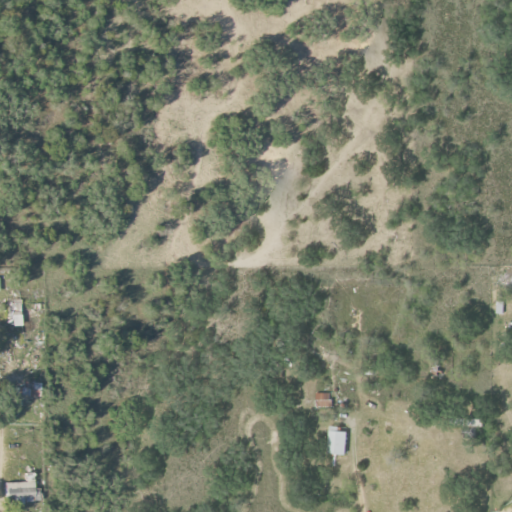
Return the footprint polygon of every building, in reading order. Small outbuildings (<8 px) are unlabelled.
[(10,327),(21,326),(20,300),(9,301),(10,327)] [(40,397),(40,383),(24,383),(24,388),(14,388),(14,397),(40,397)] [(331,393),(316,393),(317,407),(332,406),(331,393)] [(330,428),(329,454),(347,455),(349,429),(330,428)] [(26,483),(5,484),(5,501),(39,499),(39,489),(35,489),(34,473),(25,473),(26,483)]
